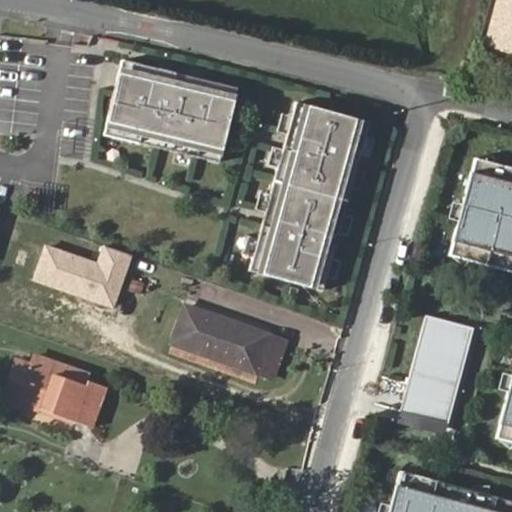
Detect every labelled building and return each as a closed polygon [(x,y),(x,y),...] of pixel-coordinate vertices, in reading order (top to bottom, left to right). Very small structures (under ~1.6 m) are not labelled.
[(235,89),(121,61),(102,136),(217,164),(235,89)] [(366,124),(293,104),(283,141),(247,272),(320,292),(366,124)] [(455,243),(511,259),(511,154),(482,147),(455,243)] [(96,266),(44,248),(32,280),(116,310),(134,258),(103,246),(96,266)] [(450,413),(477,318),(431,305),(404,400),(450,413)] [(183,306),(172,343),(264,373),(274,337),(183,306)] [(30,367),(83,386),(85,381),(87,375),(33,356),(30,367)] [(14,361),(2,397),(91,429),(106,389),(85,381),(83,386),(30,367),(14,361)] [(511,378),(498,426),(511,429),(511,378)] [(386,511),(511,511),(511,492),(402,461),(386,511)]
